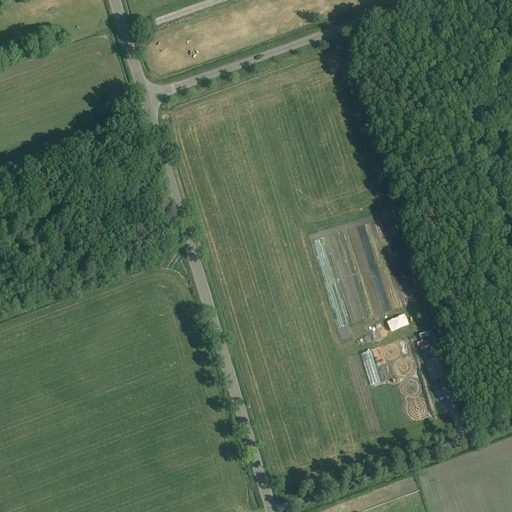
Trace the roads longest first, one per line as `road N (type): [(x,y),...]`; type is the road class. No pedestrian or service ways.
road 1 (tertiary): [(272,511),(143,97)]
road 2 (unclassified): [(143,97),(422,0)]
road 3 (track): [(149,114),(0,167)]
